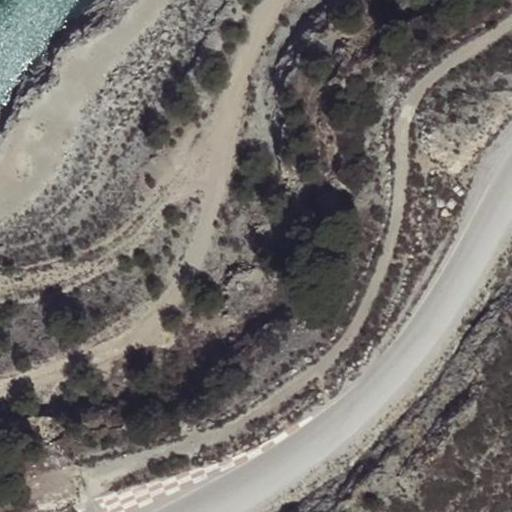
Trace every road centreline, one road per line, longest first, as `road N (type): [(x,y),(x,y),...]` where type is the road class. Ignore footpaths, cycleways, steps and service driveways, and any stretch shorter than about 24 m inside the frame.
road 1 (track): [(0,511),(72,491),(256,416),(331,362),(388,251),(402,184),(404,108),(433,75),(511,24)]
road 2 (track): [(0,393),(76,376),(158,315),(206,247),(257,34),(286,0)]
road 3 (unclassified): [(204,511),(334,429),(401,364),(455,290),(511,179)]
